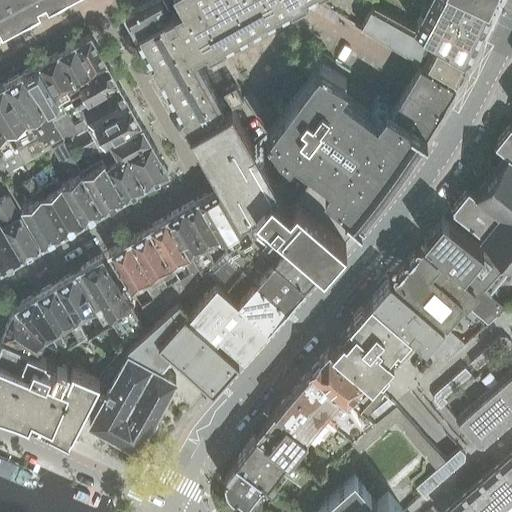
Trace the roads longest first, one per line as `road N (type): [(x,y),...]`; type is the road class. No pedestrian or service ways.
road 1 (tertiary): [(166,510),(204,435),(391,218),(448,138),(511,20)]
road 2 (residential): [(0,286),(123,213),(142,215),(189,185),(189,168),(96,0)]
road 3 (tertiary): [(166,510),(0,435)]
